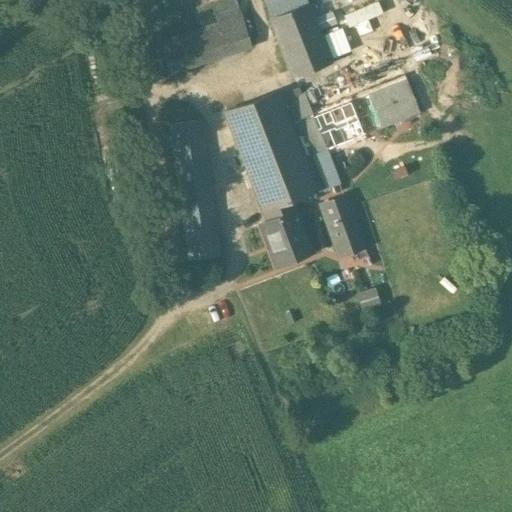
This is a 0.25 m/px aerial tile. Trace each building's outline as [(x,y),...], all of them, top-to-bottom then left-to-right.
[(307,1),(267,17),(289,76),(330,61),(307,1)] [(234,16),(211,23),(216,42),(239,35),(234,16)] [(400,59),(299,95),(318,148),(298,155),(301,162),(421,119),(400,59)] [(296,86),(224,112),(259,211),(289,200),(312,192),(301,162),(298,155),(318,148),(299,95),(296,86)] [(199,119),(169,123),(188,260),(218,255),(199,119)] [(344,197),(318,206),(336,258),(362,249),(344,197)] [(289,200),(259,211),(264,224),(258,226),(273,266),(308,253),(289,200)]
